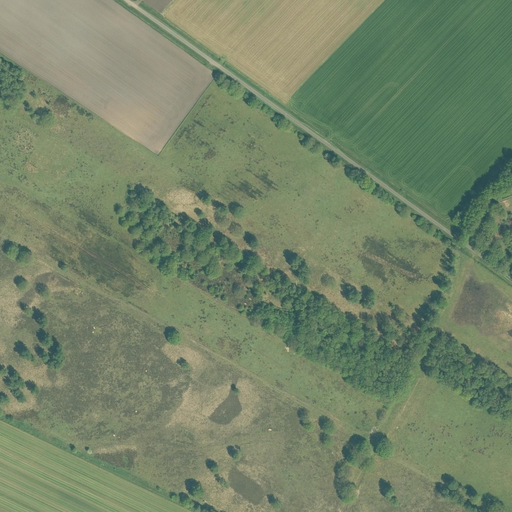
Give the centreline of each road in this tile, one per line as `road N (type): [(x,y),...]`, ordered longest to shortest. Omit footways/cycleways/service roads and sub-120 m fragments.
road 1 (track): [(489,511),(0,235)]
road 2 (unclassified): [(511,277),(126,0)]
